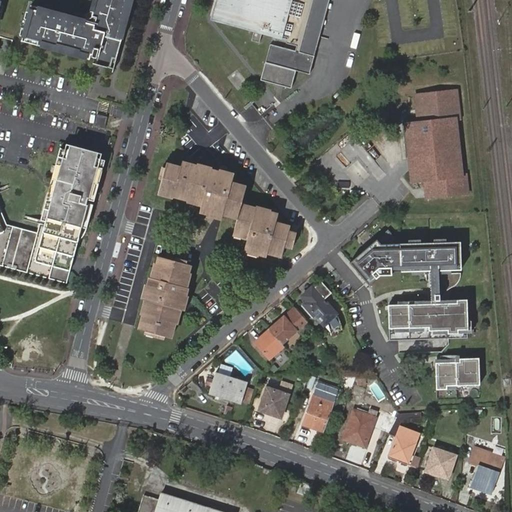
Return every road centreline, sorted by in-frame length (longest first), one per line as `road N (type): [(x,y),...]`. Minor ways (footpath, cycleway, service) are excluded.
road 1 (residential): [(69,396),(164,47)]
road 2 (secondary): [(428,511),(142,411)]
road 3 (residential): [(164,47),(331,240)]
road 4 (residential): [(331,240),(142,411)]
